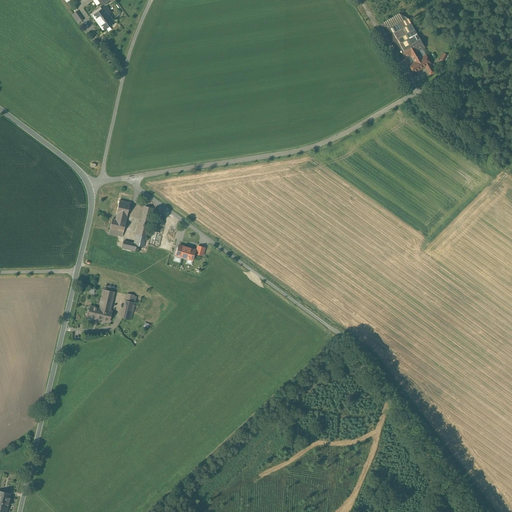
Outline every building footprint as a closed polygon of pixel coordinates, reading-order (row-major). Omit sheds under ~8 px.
[(93,0),(85,5),(92,15),(93,16),(104,8),(102,5),(109,0),(111,0),(112,1),(113,0),(93,0)] [(114,23),(104,8),(93,16),(92,15),(89,17),(91,20),(94,18),(103,30),(114,23)] [(77,12),(72,15),(78,23),(83,20),(77,12)] [(419,38),(408,19),(400,14),(382,25),(402,60),(408,57),(407,55),(410,54),(411,55),(422,49),(425,47),(419,38)] [(436,73),(422,49),(411,55),(410,54),(407,55),(408,57),(412,63),(409,65),(414,73),(419,71),(420,69),(425,66),(431,75),(436,73)] [(443,53),(440,59),(444,62),(448,56),(443,53)] [(107,212),(117,214),(120,201),(111,198),(107,212)] [(122,201),(120,201),(117,214),(115,219),(112,219),(109,233),(122,236),(130,203),(123,201),(122,201)] [(145,206),(141,222),(149,224),(153,208),(145,206)] [(136,235),(146,237),(149,224),(141,222),(139,221),(135,235),(136,235)] [(136,235),(134,244),(137,244),(136,246),(144,248),(147,237),(146,237),(136,235)] [(134,244),(123,241),(121,248),(135,251),(136,246),(137,244),(134,244)] [(195,250),(179,245),(176,255),(182,257),(184,258),(184,257),(184,258),(186,258),(186,257),(187,257),(187,258),(188,259),(188,257),(192,259),(195,250)] [(103,289),(99,308),(109,311),(114,292),(103,289)] [(127,294),(125,300),(132,302),(134,295),(127,294)] [(132,302),(125,300),(121,318),(130,320),(135,303),(132,302)] [(99,308),(90,306),(87,316),(109,321),(111,311),(109,311),(99,308)] [(10,494),(0,491),(0,502),(8,504),(10,494)]
